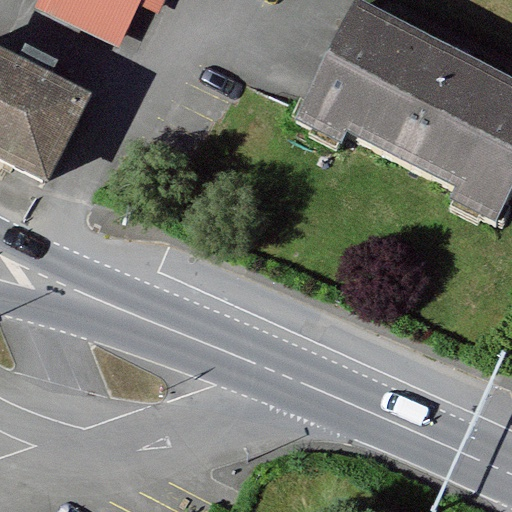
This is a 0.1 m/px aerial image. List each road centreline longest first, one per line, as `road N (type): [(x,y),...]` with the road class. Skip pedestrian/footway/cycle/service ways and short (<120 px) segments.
road 1 (secondary): [(511,474),(102,304)]
road 2 (secondary): [(102,304),(0,231)]
